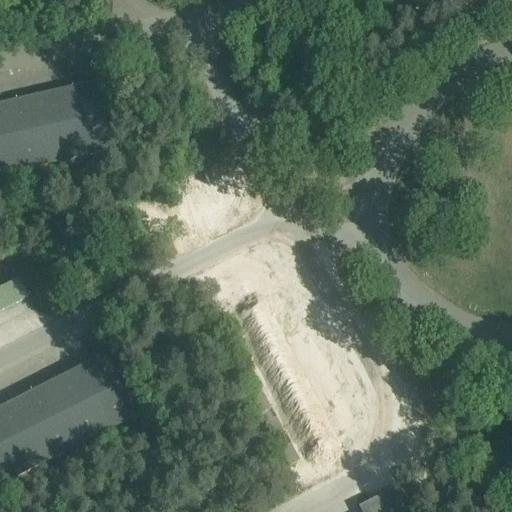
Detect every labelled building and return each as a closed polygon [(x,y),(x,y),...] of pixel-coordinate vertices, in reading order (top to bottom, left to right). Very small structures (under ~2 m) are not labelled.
[(0,105),(0,178),(112,153),(96,83),(0,105)] [(256,296),(270,294),(266,273),(252,276),(256,296)] [(19,278),(0,287),(0,309),(28,296),(19,278)] [(104,357),(0,408),(0,487),(135,419),(104,357)] [(403,511),(393,491),(386,495),(359,508),(360,509),(365,507),(367,511),(403,511)]
